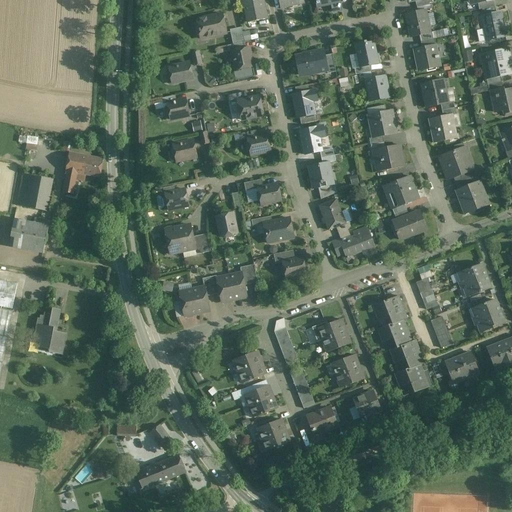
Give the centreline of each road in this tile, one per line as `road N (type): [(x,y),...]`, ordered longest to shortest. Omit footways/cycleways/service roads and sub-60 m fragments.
road 1 (residential): [(454,236),(384,24),(286,41),(273,53),(272,70),(298,189),(335,285)]
road 2 (secondary): [(117,0),(113,178),(129,296),(148,358)]
road 3 (residential): [(335,285),(148,358)]
road 4 (secondary): [(148,358),(194,441),(248,503)]
road 5 (residential): [(454,236),(397,266),(335,285)]
